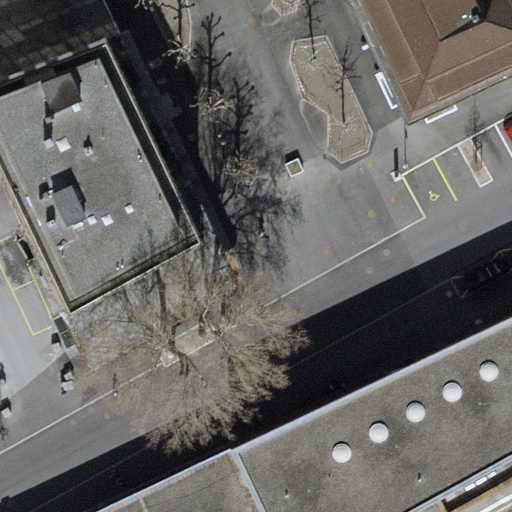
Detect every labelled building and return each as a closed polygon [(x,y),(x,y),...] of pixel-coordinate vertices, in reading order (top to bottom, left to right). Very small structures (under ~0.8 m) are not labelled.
[(100,0),(0,0),(0,86),(116,31),(100,0)] [(511,0),(357,0),(420,121),(511,73),(511,0)] [(116,31),(0,86),(0,183),(62,315),(213,246),(116,31)] [(511,322),(236,457),(265,511),(407,511),(511,454),(511,322)] [(215,465),(139,497),(146,511),(265,511),(236,457),(215,465)] [(146,511),(139,497),(107,511),(146,511)]
